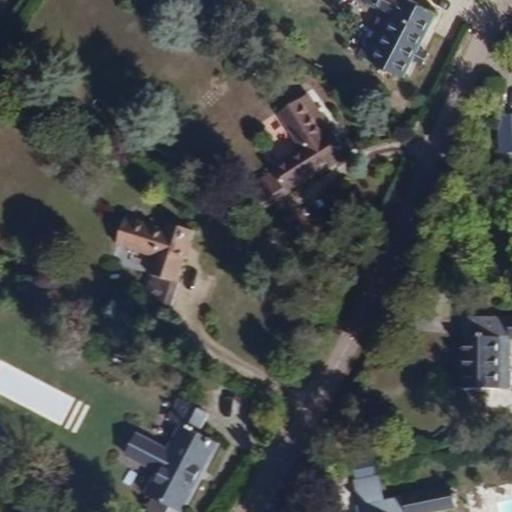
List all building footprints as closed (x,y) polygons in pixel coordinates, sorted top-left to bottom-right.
[(391,16),(367,60),(402,79),(412,60),(417,49),(435,14),(408,0),(359,0),(382,11),(391,16)] [(358,56),(367,60),(391,16),(382,11),(358,56)] [(427,54),(417,49),(412,60),(422,65),(427,54)] [(313,118),(320,114),(308,95),(301,99),(313,118)] [(313,118),(301,99),(278,114),(300,149),(271,168),(272,170),(248,186),(264,211),(289,195),(287,193),(347,155),(332,131),(331,132),(320,114),(313,118)] [(511,151),(511,117),(496,119),(502,153),(511,151)] [(175,285),(193,232),(163,222),(161,230),(125,218),(116,245),(153,258),(147,276),(151,277),(142,305),(168,313),(178,285),(175,285)] [(446,316),(451,293),(427,288),(422,312),(446,316)] [(462,389),(499,389),(500,339),(510,339),(511,339),(511,316),(462,316),(462,389)] [(500,339),(499,389),(510,389),(510,339),(500,339)] [(166,420),(179,427),(144,494),(152,499),(145,511),(183,511),(218,446),(197,435),(207,415),(177,399),(166,420)] [(357,511),(431,511),(454,507),(450,486),(356,506),(357,511)]
